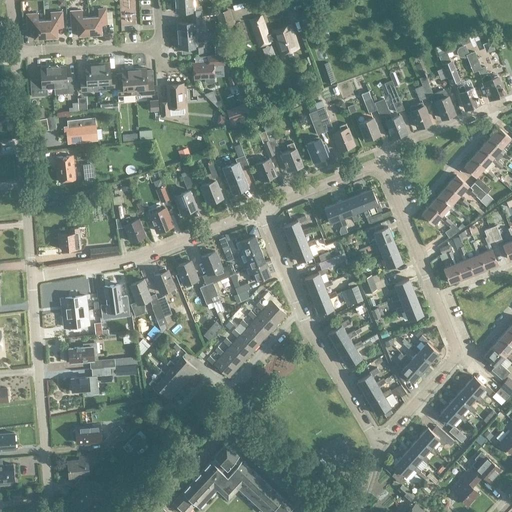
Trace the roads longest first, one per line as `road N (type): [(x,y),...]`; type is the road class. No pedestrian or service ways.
road 1 (residential): [(376,443),(456,353),(382,169),(261,210)]
road 2 (residential): [(331,511),(306,491),(291,493),(223,430),(167,493),(158,485),(131,511)]
road 3 (residential): [(261,210),(130,261),(31,276)]
road 4 (residential): [(31,276),(13,54)]
road 5 (residential): [(156,0),(155,48),(13,54)]
road 6 (residential): [(175,411),(211,374),(227,387),(300,311)]
road 7 (residential): [(376,443),(300,311)]
road 8 (residential): [(49,511),(39,371)]
